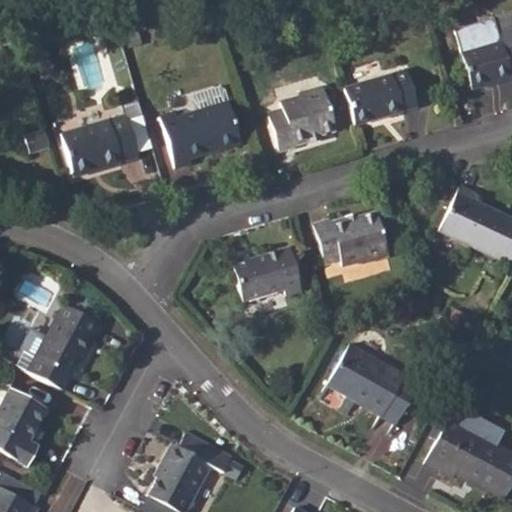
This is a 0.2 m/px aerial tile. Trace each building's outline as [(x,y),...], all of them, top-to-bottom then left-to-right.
[(496,41),(459,53),(471,92),(508,80),(507,79),(511,76),(511,28),(494,35),(496,41)] [(404,72),(342,91),(353,128),(415,108),(404,72)] [(279,105),(266,110),(278,150),(293,146),(292,144),(319,137),(318,134),(333,129),(319,82),(295,90),(296,93),(277,99),(279,105)] [(168,117),(157,120),(171,170),(184,167),(183,162),(232,147),(221,109),(218,109),(214,98),(209,95),(187,102),(185,107),(188,117),(170,122),(168,117)] [(59,137),(70,174),(117,160),(119,165),(137,160),(124,116),(59,137)] [(41,131),(21,137),(27,157),(47,150),(41,131)] [(437,230),(504,265),(511,250),(511,223),(469,201),(472,194),(458,186),(437,230)] [(326,218),(309,222),(321,264),(335,259),(338,266),(356,261),(359,264),(385,256),(372,210),(354,215),(353,212),(326,220),(326,218)] [(245,257),(229,262),(242,304),(282,292),(285,298),(301,293),(287,249),(249,261),(245,257)] [(62,309),(35,360),(68,379),(89,341),(94,343),(101,329),(62,309)] [(348,346),(319,400),(343,413),(351,401),(395,425),(417,383),(348,346)] [(9,390),(0,407),(0,454),(26,469),(37,449),(28,443),(45,410),(9,390)] [(447,423),(423,468),(451,483),(453,479),(501,504),(511,483),(511,457),(496,449),(503,435),(474,420),(467,433),(447,423)] [(172,448),(154,482),(144,499),(170,511),(184,511),(208,469),(221,474),(229,459),(183,435),(175,449),(172,448)] [(0,511),(35,511),(37,510),(0,490),(0,511)]
